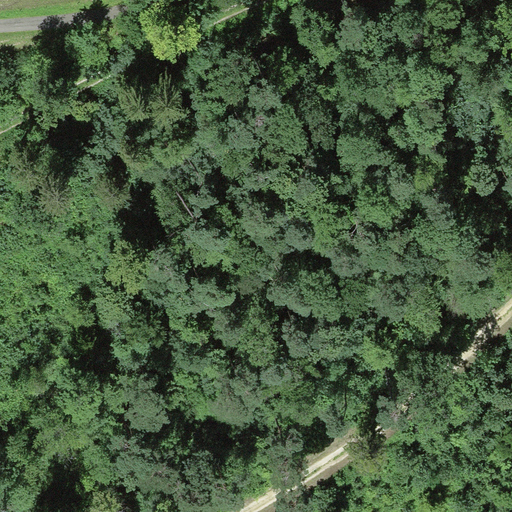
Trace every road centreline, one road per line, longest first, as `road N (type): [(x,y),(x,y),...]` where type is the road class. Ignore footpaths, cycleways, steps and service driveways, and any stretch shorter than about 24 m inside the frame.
road 1 (track): [(511,303),(431,385),(240,511)]
road 2 (track): [(259,0),(0,133)]
road 3 (unclassified): [(162,0),(0,26)]
